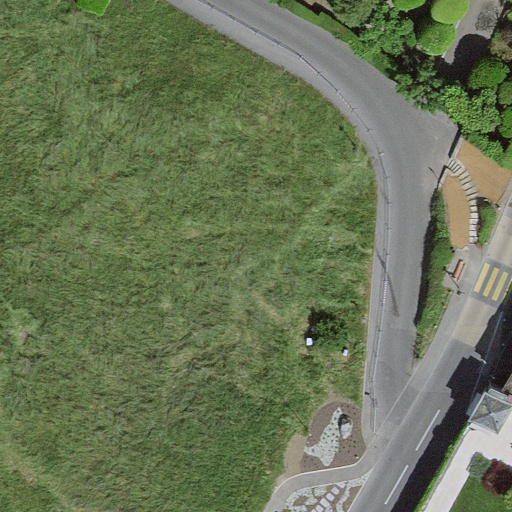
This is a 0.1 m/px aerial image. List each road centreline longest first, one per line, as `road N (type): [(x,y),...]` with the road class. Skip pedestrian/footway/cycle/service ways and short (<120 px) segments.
road 1 (residential): [(410,462),(394,399),(408,173),(401,146),(357,82),(218,0)]
road 2 (residential): [(410,462),(511,252)]
